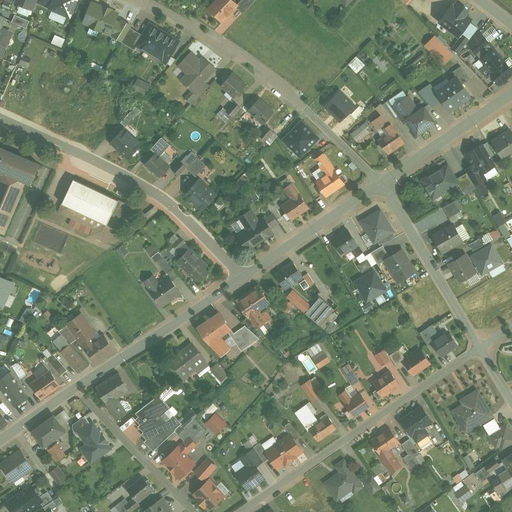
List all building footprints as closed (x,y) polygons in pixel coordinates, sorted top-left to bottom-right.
[(38,0),(17,0),(16,3),(34,11),(38,2),(38,0)] [(76,0),(53,0),(50,8),(70,17),(76,0)] [(238,5),(232,0),(218,0),(211,7),(218,14),(217,15),(223,21),(238,5)] [(256,0),(246,0),(239,8),(244,13),(257,0),(256,0)] [(104,6),(103,8),(92,3),(89,10),(87,9),(84,15),(86,16),(84,22),(90,25),(90,26),(100,31),(101,29),(110,33),(110,32),(114,34),(120,23),(115,21),(117,14),(110,11),(111,9),(104,6)] [(472,20),(453,5),(441,21),(441,22),(441,21),(450,27),(449,28),(459,36),(472,20)] [(29,21),(15,15),(12,22),(26,28),(29,21)] [(0,29),(5,18),(0,16),(0,57),(1,58),(11,35),(0,30),(0,29)] [(131,26),(122,20),(120,23),(114,34),(113,36),(122,41),(130,28),(131,26)] [(178,41),(150,24),(143,35),(137,46),(154,56),(156,53),(167,60),(178,41)] [(143,35),(130,28),(122,41),(121,42),(135,50),(137,46),(143,35)] [(480,33),(469,43),(473,47),(484,38),(480,33)] [(53,43),(63,48),(67,39),(56,35),(53,43)] [(463,36),(453,48),(459,53),(469,40),(463,36)] [(453,55),(436,37),(427,46),(436,55),(439,53),(447,61),(453,55)] [(473,47),(472,48),(477,54),(490,43),(485,37),(484,38),(473,47)] [(511,74),(511,69),(494,48),(481,60),(486,66),(491,73),(490,74),(490,75),(499,85),(511,74)] [(368,54),(364,50),(359,54),(364,58),(368,54)] [(204,63),(191,52),(179,65),(191,77),(185,84),(193,91),(194,93),(195,93),(205,81),(216,69),(207,60),(204,63)] [(358,56),(350,64),(358,73),(367,65),(358,56)] [(491,73),(486,66),(481,70),(487,77),(490,75),(490,74),(491,73)] [(471,79),(462,67),(453,72),(458,78),(463,85),(471,79)] [(246,86),(233,73),(222,85),(235,97),(246,86)] [(416,90),(404,78),(399,83),(410,95),(416,90)] [(458,78),(450,83),(451,85),(439,93),(438,91),(437,92),(450,111),(451,110),(450,110),(464,101),(464,102),(471,97),(463,85),(458,78)] [(153,87),(138,81),(134,90),(146,95),(153,87)] [(205,81),(195,93),(199,97),(209,85),(205,81)] [(333,89),(322,100),(343,123),(355,111),(333,89)] [(193,91),(186,99),(192,104),(199,97),(195,93),(194,93),(193,91)] [(409,97),(408,98),(404,92),(391,101),(405,122),(409,119),(417,114),(413,109),(416,107),(409,97)] [(274,112),(260,99),(249,110),(264,124),(274,112)] [(379,100),(374,104),(377,108),(382,104),(379,100)] [(227,111),(233,117),(241,108),(235,102),(227,111)] [(397,121),(382,104),(377,108),(383,115),(389,123),(391,122),(392,124),(397,121)] [(136,106),(131,112),(136,117),(142,111),(136,106)] [(227,110),(224,108),(218,115),(219,115),(218,116),(218,117),(219,116),(228,123),(233,117),(227,111),(227,110)] [(417,114),(409,119),(412,123),(409,125),(413,130),(414,130),(416,134),(419,132),(421,134),(427,129),(426,127),(435,121),(425,108),(417,114)] [(131,112),(121,122),(127,127),(136,117),(131,112)] [(405,142),(396,129),(392,124),(391,122),(389,123),(383,115),(373,122),(379,130),(383,127),(388,134),(379,141),(382,144),(379,146),(382,150),(384,148),(388,154),(405,142)] [(301,120),(281,141),(299,159),(320,138),(301,120)] [(366,121),(352,134),(358,140),(372,127),(370,125),(366,121)] [(268,127),(260,135),(266,140),(273,132),(268,127)] [(142,144),(125,129),(112,143),(113,142),(121,149),(120,150),(129,158),(142,144)] [(511,131),(511,130),(493,142),(497,148),(496,149),(503,158),(511,151),(511,131)] [(162,137),(151,149),(156,153),(161,157),(171,145),(162,137)] [(482,145),(467,154),(473,166),(479,175),(483,173),(494,166),(482,145)] [(40,165),(0,147),(0,231),(5,233),(27,182),(32,184),(40,165)] [(332,149),(317,160),(320,165),(327,160),(328,161),(336,155),(332,149)] [(156,153),(145,164),(153,172),(154,171),(161,177),(171,167),(170,166),(171,166),(161,157),(156,153)] [(198,157),(187,169),(196,177),(207,166),(198,157)] [(327,160),(320,165),(328,175),(335,171),(328,161),(327,160)] [(181,161),(173,170),(179,175),(187,167),(181,161)] [(449,165),(423,180),(429,191),(429,190),(433,196),(432,196),(434,199),(459,184),(457,179),(449,165)] [(479,175),(473,166),(466,170),(467,173),(474,184),(481,196),(488,192),(482,181),(486,179),(483,173),(479,175)] [(328,175),(318,182),(327,195),(344,184),(348,181),(343,174),(339,177),(335,171),(328,175)] [(467,173),(457,179),(459,184),(463,191),(474,184),(467,173)] [(74,179),(59,212),(94,228),(91,235),(109,244),(128,204),(74,179)] [(200,179),(186,194),(203,210),(217,195),(200,179)] [(300,194),(292,183),(285,188),(293,199),(283,206),(287,213),(284,215),(289,222),(292,219),(292,220),(309,208),(300,194)] [(455,201),(444,208),(450,218),(461,212),(455,201)] [(282,217),(273,202),(268,206),(273,214),(277,220),(282,217)] [(259,223),(252,211),(247,214),(240,219),(248,230),(248,231),(240,236),(249,249),(256,244),(273,233),(270,229),(265,220),(264,220),(259,223)] [(393,232),(379,211),(360,223),(374,245),(393,232)] [(273,214),(265,220),(270,229),(279,223),(277,220),(273,214)] [(500,214),(495,217),(499,224),(504,221),(500,214)] [(506,238),(511,235),(506,223),(500,226),(506,238)] [(454,224),(433,236),(443,253),(464,241),(454,224)] [(348,230),(333,240),(342,254),(346,251),(347,253),(352,249),(357,257),(363,253),(357,244),(357,243),(348,230)] [(182,237),(173,246),(178,251),(185,244),(187,242),(182,237)] [(481,238),(469,245),(473,251),(485,245),(481,238)] [(208,266),(190,248),(190,249),(185,244),(178,251),(183,256),(177,261),(195,279),(196,278),(200,282),(209,273),(205,269),(208,266)] [(383,246),(372,253),(377,262),(379,265),(386,261),(385,260),(390,257),(383,246)] [(465,254),(448,263),(451,268),(452,268),(460,282),(475,273),(477,276),(501,263),(491,246),(472,257),(478,266),(474,269),(465,254)] [(163,253),(169,261),(175,257),(169,249),(163,253)] [(390,257),(385,260),(386,261),(399,283),(416,272),(403,250),(390,257)] [(163,257),(159,252),(152,257),(156,263),(158,261),(163,257)] [(372,253),(365,257),(370,265),(377,262),(372,253)] [(174,269),(163,257),(158,261),(167,274),(174,269)] [(294,263),(276,275),(285,289),(303,277),(294,263)] [(375,269),(353,282),(366,304),(388,291),(375,269)] [(170,277),(160,284),(154,276),(145,282),(151,290),(162,306),(181,293),(170,277)] [(0,277),(0,303),(2,304),(12,283),(0,277)] [(259,287),(237,302),(249,318),(245,320),(250,328),(254,325),(257,330),(272,319),(266,311),(262,314),(259,311),(271,303),(259,287)] [(311,307),(293,291),(288,297),(306,313),(311,307)] [(48,294),(38,305),(43,309),(53,298),(48,294)] [(289,304),(285,300),(279,307),(287,314),(294,306),(290,302),(289,304)] [(22,320),(28,323),(35,309),(29,306),(22,320)] [(82,315),(76,320),(72,314),(65,319),(69,324),(69,325),(76,335),(79,338),(79,339),(86,348),(95,341),(91,336),(95,334),(82,315)] [(220,314),(213,319),(213,318),(206,323),(199,328),(210,345),(211,345),(221,338),(232,330),(220,314)] [(76,335),(69,325),(60,331),(62,334),(71,344),(79,339),(79,338),(76,335)] [(260,339),(246,326),(234,334),(244,350),(260,339)] [(427,329),(420,333),(428,346),(433,343),(436,341),(432,335),(428,329),(427,329)] [(449,332),(440,338),(436,332),(432,335),(436,341),(433,343),(442,356),(458,345),(449,332)] [(0,343),(6,346),(9,336),(3,334),(0,342),(0,343)] [(71,344),(62,334),(60,336),(60,335),(59,336),(59,337),(55,341),(63,350),(61,351),(80,372),(90,365),(71,344)] [(105,334),(95,341),(86,348),(97,364),(116,350),(105,334)] [(231,348),(221,338),(211,345),(222,357),(231,348)] [(193,344),(171,361),(182,376),(196,366),(201,371),(209,365),(193,344)] [(330,360),(323,350),(313,356),(320,367),(330,360)] [(384,350),(376,355),(383,366),(391,361),(384,350)] [(422,350),(404,362),(414,375),(431,364),(422,350)] [(397,351),(390,356),(398,369),(404,365),(401,360),(403,359),(397,351)] [(68,370),(53,353),(48,358),(54,366),(61,376),(68,370)] [(310,374),(317,370),(309,355),(302,359),(310,374)] [(50,370),(42,376),(40,373),(37,375),(39,378),(32,383),(42,398),(65,382),(61,376),(54,366),(48,358),(46,356),(42,360),(50,370)] [(27,375),(19,362),(13,366),(21,379),(27,375)] [(228,376),(217,364),(211,370),(222,381),(228,376)] [(350,365),(342,370),(345,374),(353,370),(350,365)] [(359,380),(353,370),(345,374),(352,384),(359,380)] [(391,371),(373,383),(378,390),(374,392),(379,400),(400,385),(391,371)] [(119,373),(97,388),(107,404),(117,398),(130,390),(119,373)] [(14,375),(3,382),(10,392),(21,385),(14,375)] [(322,395),(311,380),(303,386),(313,401),(322,395)] [(34,404),(21,384),(21,385),(10,392),(9,393),(9,392),(8,393),(21,413),(34,404)] [(361,394),(353,399),(346,391),(340,395),(350,410),(346,413),(350,419),(354,416),(369,406),(361,394)] [(493,416),(478,391),(469,396),(472,401),(465,405),(454,411),(464,428),(477,420),(479,424),(493,416)] [(156,398),(143,408),(147,412),(139,420),(143,424),(141,426),(146,432),(144,434),(149,440),(147,442),(154,449),(174,430),(174,429),(175,428),(180,423),(174,417),(166,425),(159,418),(160,417),(160,416),(168,408),(163,403),(164,403),(158,397),(156,398)] [(117,398),(107,404),(117,419),(127,413),(117,398)] [(307,404),(295,413),(308,431),(311,430),(310,429),(320,422),(307,404)] [(422,406),(402,420),(412,435),(424,427),(432,421),(422,406)] [(190,413),(180,423),(175,428),(180,433),(195,418),(190,413)] [(226,424),(216,414),(207,423),(217,434),(226,424)] [(55,416),(34,431),(45,446),(66,431),(55,416)] [(320,422),(310,429),(311,430),(319,441),(337,428),(329,416),(320,422)] [(180,433),(178,435),(184,441),(189,437),(194,433),(199,439),(207,431),(195,418),(180,433)] [(77,434),(89,426),(84,419),(73,426),(73,431),(77,437),(78,436),(77,434)] [(301,436),(289,422),(285,425),(285,428),(291,436),(294,440),(301,436)] [(89,426),(77,434),(78,436),(86,447),(80,451),(91,467),(113,452),(93,423),(89,426)] [(424,427),(412,435),(418,442),(429,434),(424,427)] [(511,443),(511,432),(509,427),(503,431),(502,431),(510,445),(511,443)] [(390,428),(371,441),(392,472),(401,466),(389,449),(400,442),(390,428)] [(501,428),(490,435),(497,447),(500,445),(503,450),(510,445),(502,431),(503,431),(501,428)] [(199,439),(194,433),(189,437),(195,443),(199,439)] [(291,436),(288,438),(285,438),(278,443),(290,460),(293,458),(293,457),(302,451),(294,440),(291,436)] [(184,441),(164,460),(180,478),(195,464),(187,456),(198,446),(195,443),(189,437),(184,441)] [(410,439),(402,444),(409,454),(404,458),(412,469),(420,463),(416,457),(420,453),(410,439)] [(253,447),(249,440),(244,443),(250,452),(255,449),(253,447)] [(66,455),(57,443),(48,450),(57,462),(66,455)] [(267,452),(261,444),(259,443),(253,447),(255,449),(264,462),(270,457),(267,453),(267,452)] [(290,460),(278,443),(271,448),(270,450),(267,452),(267,453),(270,457),(277,468),(286,462),(287,462),(290,460)] [(264,462),(255,449),(250,452),(240,459),(246,467),(253,462),(256,467),(264,462)] [(22,451),(10,459),(1,465),(13,481),(26,472),(27,474),(35,469),(22,450),(21,451),(22,451)] [(470,454),(465,457),(471,469),(476,466),(470,454)] [(66,455),(57,462),(62,468),(71,461),(66,455)] [(511,455),(504,460),(511,472),(500,479),(505,488),(511,484),(511,455)] [(208,459),(196,472),(205,480),(217,467),(208,459)] [(495,459),(485,466),(490,473),(491,472),(500,466),(495,459)] [(363,487),(345,460),(336,466),(341,472),(326,483),(337,500),(353,489),(355,493),(363,487)] [(237,474),(247,489),(253,485),(254,486),(259,483),(258,482),(264,478),(256,467),(253,462),(246,467),(237,474)] [(68,480),(58,466),(50,472),(61,486),(68,480)] [(485,466),(476,473),(482,482),(492,475),(491,472),(490,473),(485,466)] [(461,474),(455,476),(458,483),(464,480),(461,474)] [(382,488),(373,475),(367,479),(376,493),(382,488)] [(144,477),(128,490),(135,498),(139,502),(154,489),(144,477)] [(210,480),(195,494),(199,498),(197,499),(205,507),(206,506),(210,509),(224,496),(210,480)] [(463,482),(454,487),(457,491),(465,485),(463,482)] [(37,485),(13,502),(20,511),(26,511),(41,502),(45,507),(48,505),(54,501),(50,495),(46,498),(37,485)] [(467,486),(456,493),(463,502),(473,494),(467,486)] [(498,490),(493,494),(499,503),(504,499),(498,490)] [(448,493),(431,506),(434,511),(435,511),(453,499),(448,493)] [(135,498),(126,506),(122,501),(115,506),(119,511),(131,511),(140,504),(139,502),(138,502),(135,498)] [(172,511),(163,498),(147,510),(148,511),(172,511)] [(54,501),(45,507),(48,511),(49,511),(52,510),(58,506),(54,501)]
